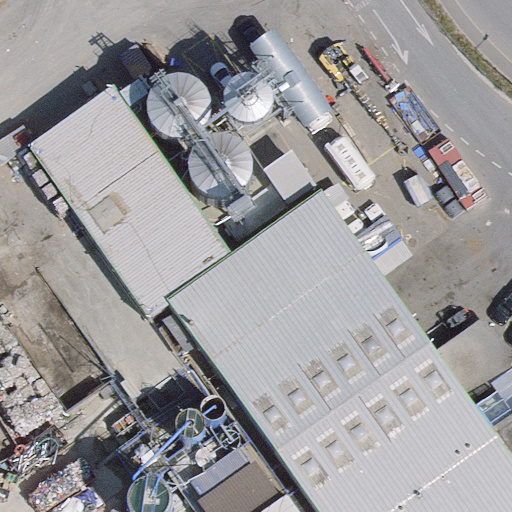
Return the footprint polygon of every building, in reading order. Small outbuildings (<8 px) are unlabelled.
[(265,100),(270,94),(272,86),(272,78),(268,70),(263,64),(255,60),(247,60),(239,61),(233,65),(228,71),(225,78),(225,86),(226,93),(230,99),(236,104),(243,107),(251,107),(259,105),(265,100)] [(196,108),(201,102),(204,94),(205,86),(203,77),(198,70),(191,65),(183,62),(174,62),(166,64),(159,69),(154,76),(151,84),(151,92),(154,100),(159,107),(165,112),(173,115),(181,115),(189,113),(196,108)] [(242,270),(121,100),(40,158),(97,239),(161,328),(180,314),(242,270)] [(243,174),(248,168),(252,160),(252,152),(250,143),(245,136),(238,131),(230,128),(221,128),(213,130),(206,135),(201,142),(199,150),(199,158),(201,166),(206,173),(212,178),(220,181),(228,181),(236,179),(243,174)] [(242,270),(180,314),(320,511),(511,511),(511,414),(509,410),(501,398),(511,389),(511,346),(497,326),(484,325),(437,356),(334,206),(242,270)] [(298,511),(286,495),(262,511),(298,511)]
